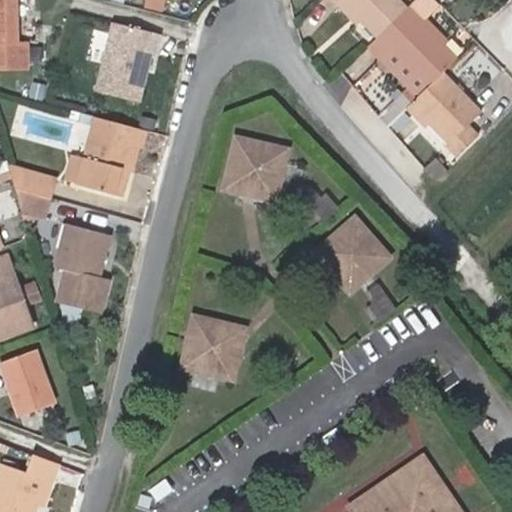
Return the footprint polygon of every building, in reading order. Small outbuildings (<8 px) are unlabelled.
[(16,46),(16,0),(0,0),(0,67),(29,68),(29,47),(28,47),(16,46)] [(362,17),(380,36),(391,25),(409,8),(401,0),(335,0),(357,22),(362,17)] [(391,25),(380,36),(369,47),(407,86),(417,97),(415,100),(418,103),(449,73),(446,69),(458,58),(445,46),(450,41),(424,16),(438,2),(436,0),(416,0),(413,3),(409,8),(391,25)] [(165,35),(111,23),(96,89),(140,100),(146,72),(155,74),(165,35)] [(483,108),(449,73),(418,103),(433,119),(431,122),(452,142),(449,145),(459,154),(481,132),(470,122),(483,108)] [(417,97),(407,86),(379,113),(389,124),(417,97)] [(411,110),(418,103),(415,100),(412,103),(408,107),(411,110)] [(433,119),(418,103),(411,110),(426,126),(431,122),(433,119)] [(152,133),(97,117),(86,155),(75,152),(66,179),(123,196),(131,170),(135,171),(143,147),(148,148),(152,133)] [(230,197),(277,208),(288,159),(289,156),(244,147),(241,146),(230,197)] [(428,166),(439,179),(448,170),(437,157),(428,166)] [(12,182),(50,193),(56,175),(6,161),(12,182)] [(50,193),(12,182),(18,205),(45,213),(50,193)] [(113,298),(106,296),(111,278),(102,276),(115,234),(72,219),(57,264),(66,267),(57,300),(108,316),(113,298)] [(317,256),(352,294),(390,260),(356,222),(317,256)] [(0,257),(0,334),(28,324),(6,255),(0,257)] [(196,318),(184,366),(230,378),(241,329),(196,318)] [(0,357),(0,369),(14,414),(49,402),(32,348),(0,357)] [(38,505),(53,461),(27,451),(20,469),(40,477),(31,502),(38,505)] [(0,511),(27,511),(31,502),(40,477),(20,469),(0,462),(0,511)] [(453,511),(419,463),(350,511),(453,511)]
